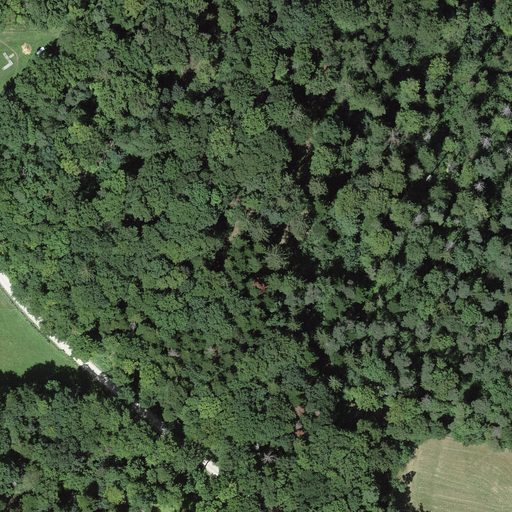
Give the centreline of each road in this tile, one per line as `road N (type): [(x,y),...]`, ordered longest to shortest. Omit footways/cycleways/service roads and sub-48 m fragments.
road 1 (unclassified): [(0,274),(38,322),(269,511)]
road 2 (track): [(0,255),(53,219),(108,152),(124,117),(129,80),(83,20)]
